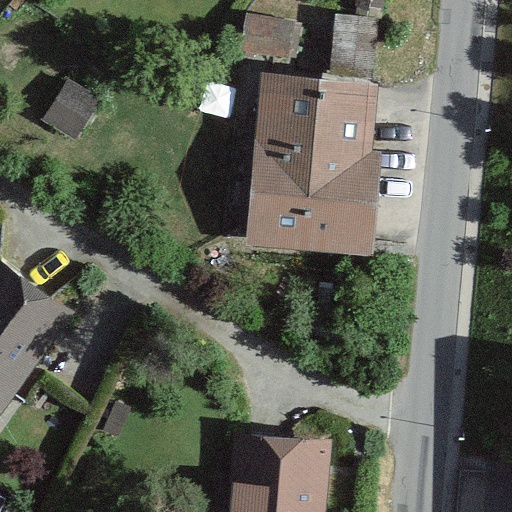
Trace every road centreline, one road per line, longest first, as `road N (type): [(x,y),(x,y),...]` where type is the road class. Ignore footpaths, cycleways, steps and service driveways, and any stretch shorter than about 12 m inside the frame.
road 1 (residential): [(0,186),(426,447)]
road 2 (residential): [(464,0),(426,447)]
